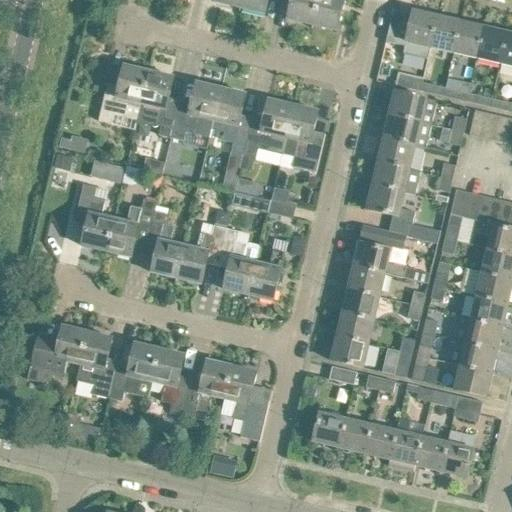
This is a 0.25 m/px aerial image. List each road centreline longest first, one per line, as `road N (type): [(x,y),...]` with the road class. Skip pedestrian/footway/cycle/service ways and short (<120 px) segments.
road 1 (residential): [(293,350),(356,80)]
road 2 (residential): [(293,350),(46,289)]
road 3 (residential): [(356,80),(110,20)]
road 4 (residential): [(258,506),(79,463)]
road 5 (residential): [(258,506),(293,350)]
road 6 (tertiary): [(0,149),(36,0)]
